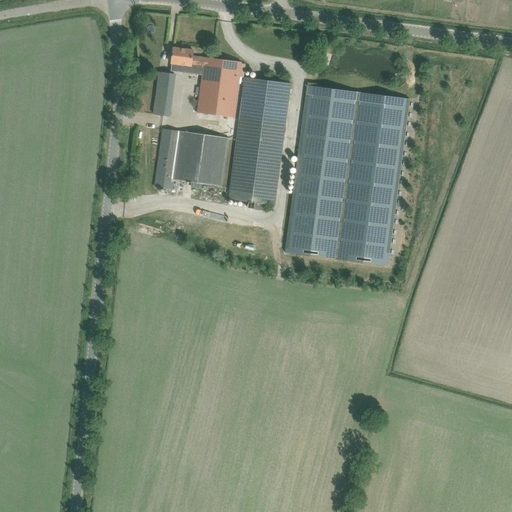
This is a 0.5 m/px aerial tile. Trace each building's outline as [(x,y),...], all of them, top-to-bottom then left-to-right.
[(191,65),(192,56),(193,50),(173,48),(171,63),(190,66),(191,66),(191,65)] [(202,75),(203,67),(204,58),(192,56),(191,65),(191,66),(190,66),(190,73),(202,75)] [(205,57),(204,58),(203,67),(202,75),(197,113),(207,114),(234,117),(240,72),(241,62),(205,57)] [(173,74),(157,71),(151,114),(166,116),(173,74)] [(244,78),(228,199),(275,205),(291,84),(244,78)] [(307,86),(285,252),(388,266),(410,99),(307,86)] [(173,180),(180,131),(163,129),(155,187),(172,189),(173,180)] [(229,138),(180,131),(173,180),(222,187),(229,138)]
